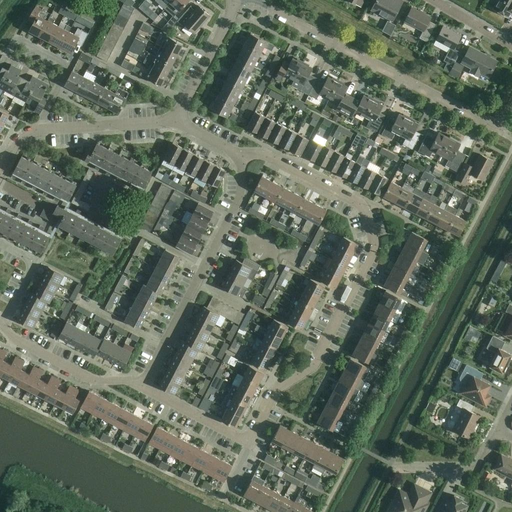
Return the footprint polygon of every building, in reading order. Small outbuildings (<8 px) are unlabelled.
[(146,0),(144,0),(138,7),(143,12),(147,7),(150,4),(146,0)] [(164,9),(171,0),(155,0),(155,1),(164,9)] [(176,14),(179,11),(188,0),(171,0),(164,9),(170,14),(173,12),(176,14)] [(376,0),(371,10),(392,21),(402,1),(400,0),(376,0)] [(511,0),(497,0),(493,9),(508,18),(511,10),(511,0)] [(81,16),(85,10),(71,2),(67,8),(81,16)] [(131,14),(134,8),(124,3),(121,8),(131,14)] [(31,12),(28,18),(33,21),(28,31),(39,37),(47,21),(50,16),(51,15),(46,12),(41,9),(35,6),(31,12)] [(198,6),(194,11),(190,7),(191,6),(190,6),(177,21),(182,25),(183,24),(194,33),(209,16),(198,6)] [(58,12),(64,15),(67,10),(61,7),(58,12)] [(121,8),(118,14),(129,19),(131,14),(121,8)] [(430,18),(411,8),(404,21),(423,31),(419,38),(426,42),(434,26),(428,23),(430,18)] [(67,10),(64,15),(72,19),(75,14),(67,10)] [(118,14),(115,19),(126,24),(129,19),(118,14)] [(167,33),(179,19),(174,15),(161,30),(167,33)] [(39,37),(50,42),(58,26),(53,24),(55,19),(50,16),(50,17),(48,21),(47,21),(39,37)] [(115,19),(112,24),(123,30),(126,24),(115,19)] [(387,21),(382,31),(390,36),(395,25),(387,21)] [(154,28),(150,26),(143,23),(140,29),(151,34),(154,28)] [(112,24),(110,30),(120,35),(123,30),(112,24)] [(58,26),(50,42),(60,48),(69,32),(71,27),(66,25),(64,30),(58,26)] [(443,26),(436,40),(450,47),(445,56),(455,61),(460,52),(453,49),(460,36),(443,26)] [(74,35),(69,32),(60,48),(71,53),(76,44),(81,46),(88,34),(77,28),(74,35)] [(110,30),(107,35),(118,40),(120,35),(110,30)] [(274,46),(250,33),(240,54),(256,62),(263,47),(271,51),(274,46)] [(107,35),(104,40),(115,46),(118,40),(107,35)] [(166,35),(160,46),(177,55),(182,44),(166,35)] [(135,38),(132,44),(143,50),(146,44),(135,38)] [(104,40),(101,46),(112,51),(115,46),(104,40)] [(132,44),(129,50),(140,56),(143,50),(132,44)] [(159,49),(155,56),(172,65),(177,55),(160,46),(157,45),(155,48),(159,49)] [(101,46),(99,51),(109,56),(112,51),(101,46)] [(478,77),(481,73),(488,77),(497,62),(469,47),(461,63),(471,68),(469,72),(478,77)] [(99,51),(96,56),(107,62),(109,56),(99,51)] [(90,62),(93,58),(82,52),(78,59),(89,64),(91,62),(90,62)] [(149,53),(144,63),(147,65),(166,75),(172,65),(155,56),(149,53)] [(240,54),(235,62),(251,71),(254,65),(256,66),(258,63),(256,62),(240,54)] [(133,55),(129,61),(140,67),(144,60),(133,55)] [(270,77),(280,58),(275,55),(265,75),(270,77)] [(103,64),(93,58),(90,62),(91,62),(101,68),(103,64)] [(284,75),(293,80),(303,62),(297,59),(296,61),(292,59),(288,67),(282,65),(275,78),(281,81),(284,75)] [(121,66),(132,72),(135,66),(124,60),(121,66)] [(231,71),(248,81),(250,77),(248,76),(251,71),(235,62),(231,71)] [(303,62),(293,80),(303,85),(300,91),(308,95),(315,82),(307,78),(312,69),(308,67),(309,66),(303,62)] [(454,63),(450,71),(449,74),(456,77),(461,67),(454,63)] [(101,68),(112,73),(114,69),(103,64),(101,68)] [(0,88),(4,91),(16,68),(11,65),(8,71),(2,68),(0,71),(0,88)] [(166,75),(147,65),(145,68),(148,70),(144,77),(161,86),(166,75)] [(4,91),(15,96),(23,79),(18,76),(21,70),(16,68),(4,91)] [(112,73),(122,79),(125,75),(114,69),(112,73)] [(64,86),(75,91),(83,77),(72,71),(64,86)] [(231,71),(226,80),(242,88),(245,83),(247,84),(248,81),(231,71)] [(122,79),(133,84),(135,80),(125,75),(122,79)] [(15,96),(25,102),(37,79),(32,76),(29,82),(23,79),(15,96)] [(75,91),(86,97),(93,82),(83,77),(75,91)] [(319,94),(329,99),(338,81),(332,78),(331,79),(328,77),(323,86),(315,82),(308,95),(316,99),(319,94)] [(40,114),(47,100),(49,96),(44,93),(48,85),(37,79),(25,102),(36,107),(34,111),(38,113),(40,114)] [(221,89),(229,93),(237,97),(237,98),(239,99),(241,95),(239,94),(242,88),(226,80),(221,89)] [(263,80),(259,86),(264,89),(267,82),(263,80)] [(338,81),(329,99),(339,104),(336,109),(341,112),(344,114),(351,100),(348,99),(343,96),(345,93),(347,87),(344,85),(344,84),(338,81)] [(86,97),(96,102),(104,88),(93,82),(86,97)] [(259,86),(255,95),(259,97),(264,89),(259,86)] [(118,114),(129,93),(118,87),(115,93),(107,108),(118,114)] [(96,102),(107,108),(115,93),(104,88),(96,102)] [(232,107),(237,98),(237,97),(229,93),(221,89),(211,109),(235,121),(237,116),(230,112),(232,107)] [(268,95),(275,99),(277,94),(270,91),(268,95)] [(277,94),(275,99),(282,102),(285,98),(277,94)] [(243,117),(248,119),(259,97),(255,95),(243,117)] [(351,100),(344,114),(346,115),(352,118),(355,112),(364,117),(374,99),(367,96),(367,97),(363,96),(360,101),(358,104),(353,102),(351,100)] [(290,104),(298,107),(300,103),(293,99),(290,104)] [(374,99),(364,117),(370,120),(366,126),(376,132),(383,117),(378,115),(383,106),(379,104),(380,103),(374,99)] [(307,107),(300,103),(298,107),(305,111),(307,107)] [(9,115),(0,110),(0,122),(4,124),(9,115)] [(246,128),(257,133),(265,117),(255,112),(246,128)] [(400,136),(409,118),(403,115),(402,116),(399,114),(394,123),(389,120),(381,134),(391,139),(395,133),(400,136)] [(257,133),(268,139),(276,123),(265,117),(257,133)] [(409,118),(400,136),(405,139),(402,144),(412,149),(419,136),(414,133),(418,124),(415,122),(415,121),(409,118)] [(331,122),(324,119),(322,123),(329,127),(331,122)] [(268,139),(278,144),(287,128),(276,123),(268,139)] [(345,130),(338,126),(336,130),(343,134),(345,130)] [(278,144),(289,150),(297,134),(287,128),(278,144)] [(353,133),(345,130),(343,134),(350,138),(353,133)] [(432,151),(440,155),(449,139),(438,133),(435,139),(426,135),(417,151),(429,157),(432,151)] [(300,156),(308,140),(297,134),(289,150),(300,156)] [(476,148),(480,137),(474,134),(470,145),(476,148)] [(358,139),(365,143),(368,139),(360,135),(358,139)] [(217,138),(215,142),(226,148),(228,143),(217,138)] [(375,142),(368,139),(365,143),(373,147),(375,142)] [(449,139),(440,155),(448,160),(445,166),(457,172),(465,155),(456,150),(460,144),(449,139)] [(304,156),(315,161),(324,145),(313,140),(304,156)] [(172,143),(164,159),(175,165),(183,149),(172,143)] [(151,172),(108,149),(97,144),(95,147),(92,145),(85,160),(88,162),(89,159),(97,163),(94,168),(98,171),(101,165),(108,169),(105,174),(109,176),(112,171),(119,174),(116,180),(120,182),(123,177),(130,180),(127,185),(131,187),(133,182),(140,185),(137,191),(141,193),(151,172)] [(315,161),(326,167),(334,151),(324,145),(315,161)] [(379,153),(386,156),(388,152),(381,148),(379,153)] [(194,154),(183,149),(175,165),(185,170),(194,154)] [(326,167),(337,172),(345,157),(334,151),(326,167)] [(395,156),(388,152),(386,156),(393,160),(395,156)] [(194,154),(185,170),(196,176),(204,160),(194,154)] [(483,180),(493,161),(479,154),(473,167),(465,163),(457,179),(465,184),(470,173),(483,180)] [(21,157),(11,176),(11,177),(15,179),(17,174),(23,177),(21,182),(25,185),(27,179),(34,183),(31,188),(35,190),(38,185),(45,188),(42,194),(46,196),(49,191),(56,194),(53,199),(57,201),(60,196),(68,200),(76,185),(21,157)] [(337,172),(347,178),(355,162),(345,157),(337,172)] [(215,165),(204,160),(196,176),(207,181),(215,165)] [(347,178),(358,183),(366,168),(355,162),(347,178)] [(218,187),(226,171),(215,165),(207,181),(218,187)] [(358,183),(368,189),(377,173),(366,168),(358,183)] [(94,172),(88,169),(71,203),(88,211),(90,206),(79,200),(94,172)] [(165,173),(161,181),(165,183),(168,179),(169,176),(165,173)] [(377,173),(368,189),(379,195),(388,179),(377,173)] [(254,191),(265,196),(273,182),(262,176),(254,191)] [(165,183),(176,189),(178,184),(168,179),(165,183)] [(265,196),(275,202),(283,187),(273,182),(265,196)] [(383,197),(394,202),(401,188),(391,182),(383,197)] [(394,202),(404,208),(415,188),(414,189),(404,183),(401,188),(394,202)] [(161,184),(158,189),(169,195),(172,189),(161,184)] [(178,184),(176,189),(183,192),(185,188),(178,184)] [(275,202),(286,208),(294,193),(283,187),(275,202)] [(404,208),(415,213),(425,193),(415,188),(404,208)] [(158,189),(156,194),(166,200),(169,195),(158,189)] [(190,196),(197,200),(199,195),(192,192),(190,196)] [(286,208),(297,213),(304,198),(294,193),(286,208)] [(415,213),(426,219),(433,204),(428,201),(430,196),(425,193),(415,213)] [(156,194),(153,200),(163,205),(166,200),(156,194)] [(176,196),(172,194),(168,201),(173,204),(176,196)] [(199,195),(197,200),(204,204),(207,199),(199,195)] [(297,213),(307,219),(315,204),(304,198),(297,213)] [(153,200),(150,205),(161,211),(163,205),(153,200)] [(169,211),(173,204),(168,201),(165,209),(169,211)] [(433,204),(426,219),(436,224),(444,210),(447,205),(441,202),(439,207),(433,204)] [(198,203),(192,214),(208,222),(214,211),(198,203)] [(0,230),(41,252),(49,237),(41,233),(43,227),(40,225),(37,231),(30,227),(33,222),(29,220),(26,225),(19,221),(22,216),(18,214),(15,219),(8,216),(11,210),(7,208),(4,214),(0,211),(0,207),(1,205),(0,204),(0,230)] [(40,216),(58,226),(66,210),(57,205),(55,209),(46,204),(40,216)] [(326,210),(315,204),(307,219),(318,224),(326,210)] [(150,205),(147,210),(158,216),(161,211),(150,205)] [(447,205),(444,210),(436,224),(447,230),(455,215),(457,210),(447,205)] [(66,210),(58,226),(113,254),(124,234),(120,231),(117,237),(111,234),(114,228),(110,226),(107,232),(100,228),(103,223),(99,221),(96,226),(89,222),(92,217),(88,215),(85,220),(78,217),(81,211),(77,209),(74,215),(66,210)] [(147,210),(145,216),(155,221),(158,216),(147,210)] [(391,218),(394,217),(392,213),(382,217),(387,229),(394,226),(391,218)] [(187,224),(203,233),(208,222),(192,214),(187,224)] [(165,218),(161,215),(157,223),(161,225),(165,218)] [(455,215),(447,230),(458,236),(466,221),(455,215)] [(145,216),(142,221),(152,226),(155,221),(145,216)] [(139,226),(149,232),(150,232),(152,226),(142,221),(139,226)] [(158,232),(161,225),(157,223),(153,230),(158,232)] [(187,224),(181,235),(197,243),(203,233),(187,224)] [(290,234),(297,238),(302,230),(294,226),(290,234)] [(309,233),(302,230),(297,238),(305,241),(309,233)] [(412,232),(406,243),(422,251),(427,240),(412,232)] [(197,243),(181,235),(175,246),(191,254),(197,243)] [(313,249),(319,238),(315,236),(309,247),(313,249)] [(343,237),(337,248),(352,256),(358,245),(343,237)] [(141,239),(137,247),(141,249),(145,242),(141,239)] [(429,255),(422,251),(406,243),(400,253),(416,262),(423,265),(429,255)] [(133,254),(137,256),(141,249),(137,247),(133,254)] [(309,247),(308,250),(304,257),(308,260),(308,259),(313,261),(316,255),(312,252),(313,249),(309,247)] [(352,256),(337,248),(332,258),(347,266),(352,256)] [(450,252),(442,248),(436,258),(444,262),(450,252)] [(181,258),(165,250),(160,259),(176,267),(181,258)] [(138,273),(145,255),(139,253),(132,270),(138,273)] [(416,262),(400,253),(395,264),(410,272),(416,262)] [(127,265),(132,267),(135,260),(131,257),(127,265)] [(252,280),(255,275),(260,266),(244,258),(242,263),(236,260),(231,269),(247,278),(247,277),(252,280)] [(332,258),(326,269),(341,277),(347,266),(332,258)] [(160,259),(156,268),(171,276),(176,267),(160,259)] [(395,264),(389,275),(405,283),(410,272),(395,264)] [(128,274),(132,267),(127,265),(124,272),(128,274)] [(285,266),(283,270),(280,277),(284,279),(290,268),(285,266)] [(64,275),(48,267),(43,276),(59,284),(64,275)] [(156,268),(151,277),(166,285),(171,276),(156,268)] [(433,284),(435,280),(438,273),(434,271),(429,268),(426,275),(431,277),(429,282),(433,284)] [(242,286),(247,278),(231,269),(226,278),(242,287),(242,286)] [(335,288),(341,277),(326,269),(321,280),(335,288)] [(292,274),(288,283),(294,285),(297,276),(292,274)] [(118,283),(122,285),(126,278),(122,275),(118,283)] [(402,289),(405,283),(389,275),(384,285),(406,297),(409,293),(402,289)] [(54,294),(59,284),(43,276),(38,285),(54,294)] [(166,285),(151,277),(146,286),(159,293),(162,294),(166,285)] [(242,287),(226,278),(221,288),(241,298),(246,289),(242,286),(242,287)] [(310,279),(304,290),(319,298),(325,287),(310,279)] [(419,290),(423,292),(427,294),(433,284),(429,282),(427,285),(423,283),(419,290)] [(119,292),(122,285),(118,283),(114,290),(119,292)] [(143,284),(139,293),(154,302),(159,293),(146,286),(143,284)] [(287,301),(281,298),(286,286),(282,284),(273,304),(284,309),(287,301)] [(38,285),(34,294),(47,301),(49,303),(54,294),(38,285)] [(319,298),(304,290),(299,300),(313,308),(319,298)] [(385,291),(380,301),(401,312),(406,302),(385,291)] [(422,305),(423,302),(427,294),(423,292),(418,303),(422,305)] [(34,294),(31,293),(26,302),(42,310),(47,301),(34,294)] [(117,296),(112,293),(109,301),(113,303),(117,296)] [(154,302),(139,293),(134,303),(150,311),(154,302)] [(262,306),(265,299),(256,294),(252,301),(262,306)] [(500,294),(497,302),(504,304),(507,296),(500,294)] [(206,308),(212,311),(218,300),(212,297),(206,308)] [(267,311),(273,301),(269,298),(263,309),(267,311)] [(212,311),(217,313),(223,303),(218,300),(212,311)] [(299,300),(293,311),(308,319),(313,308),(299,300)] [(109,310),(113,303),(109,301),(105,308),(109,310)] [(395,323),(401,312),(380,301),(374,312),(390,320),(395,323)] [(26,302),(21,311),(37,319),(42,310),(26,302)] [(134,303),(129,312),(145,320),(150,311),(134,303)] [(217,313),(219,314),(223,316),(228,306),(223,303),(217,313)] [(204,306),(199,316),(214,324),(219,314),(217,313),(212,311),(206,308),(204,306)] [(223,316),(228,319),(233,308),(228,306),(223,316)] [(228,319),(233,322),(239,311),(233,308),(228,319)] [(308,319),(293,311),(290,309),(288,314),(291,315),(287,322),(302,330),(308,319)] [(37,319),(21,311),(17,320),(32,329),(37,319)] [(239,311),(233,322),(239,325),(244,314),(239,311)] [(249,311),(245,318),(249,320),(251,317),(254,319),(256,315),(249,311)] [(140,329),(145,320),(129,312),(124,321),(140,329)] [(374,312),(369,323),(384,331),(390,320),(374,312)] [(214,324),(199,316),(194,325),(210,333),(214,324)] [(249,320),(245,318),(239,329),(243,331),(249,320)] [(273,319),(268,330),(282,338),(288,327),(273,319)] [(58,338),(67,342),(75,327),(66,322),(58,338)] [(384,331),(369,323),(363,333),(379,342),(384,331)] [(234,334),(238,327),(233,324),(230,332),(234,334)] [(194,325),(189,334),(205,342),(210,333),(194,325)] [(282,338),(268,330),(257,325),(254,330),(265,335),(262,341),(277,348),(282,338)] [(67,342),(76,347),(84,332),(75,327),(67,342)] [(404,328),(399,339),(403,341),(408,331),(404,328)] [(239,329),(234,340),(238,342),(242,334),(244,335),(245,332),(243,331),(239,329)] [(76,347),(85,352),(93,336),(84,332),(76,347)] [(234,334),(230,332),(226,339),(230,341),(234,334)] [(363,333),(358,344),(373,352),(379,342),(363,333)] [(205,342),(189,334),(185,342),(185,343),(197,349),(197,350),(200,351),(205,342)] [(93,336),(85,352),(95,357),(96,354),(102,341),(93,336)] [(504,342),(492,336),(486,348),(496,353),(489,366),(502,373),(511,355),(501,349),(504,342)] [(104,338),(102,341),(96,354),(105,359),(113,343),(104,338)] [(193,358),(197,350),(197,349),(185,343),(185,342),(182,341),(177,350),(193,358)] [(262,341),(257,351),(271,359),(277,348),(262,341)] [(105,359),(114,363),(122,347),(113,343),(105,359)] [(224,352),(228,345),(224,343),(220,350),(224,352)] [(352,355),(368,363),(373,352),(358,344),(352,355)] [(131,352),(122,347),(114,363),(123,368),(131,352)] [(177,350),(173,359),(188,367),(193,358),(177,350)] [(224,352),(220,350),(216,357),(221,359),(224,352)] [(266,370),(271,359),(257,351),(251,362),(266,370)] [(0,375),(9,380),(20,359),(15,357),(11,365),(7,363),(0,375)] [(344,369),(360,377),(360,378),(364,380),(370,369),(350,358),(344,369)] [(9,380),(18,385),(25,372),(21,370),(25,362),(20,359),(9,380)] [(188,367),(173,359),(168,368),(183,377),(188,367)] [(215,370),(219,363),(214,361),(211,368),(215,370)] [(221,365),(219,368),(215,375),(219,378),(225,367),(221,365)] [(466,365),(463,372),(460,377),(460,378),(460,380),(461,381),(462,383),(464,383),(467,385),(462,394),(485,406),(490,396),(485,394),(490,385),(479,379),(482,373),(466,365)] [(18,385),(27,389),(38,369),(33,366),(29,374),(25,372),(18,385)] [(264,374),(249,366),(243,377),(258,384),(264,374)] [(168,368),(163,377),(179,386),(183,377),(168,368)] [(211,377),(215,370),(211,368),(207,375),(211,377)] [(27,389),(36,394),(43,381),(39,379),(43,371),(38,369),(27,389)] [(360,377),(344,369),(339,380),(354,388),(355,388),(359,390),(360,391),(366,381),(364,380),(360,378),(360,377)] [(216,384),(219,378),(215,375),(210,386),(216,389),(218,386),(216,384)] [(36,394),(45,399),(56,378),(51,376),(47,384),(43,381),(36,394)] [(174,395),(179,386),(163,377),(158,387),(174,395)] [(243,377),(238,387),(253,395),(258,384),(243,377)] [(45,399),(54,403),(61,391),(57,389),(61,381),(56,378),(45,399)] [(205,379),(201,386),(206,388),(209,381),(205,379)] [(333,390),(349,399),(353,401),(359,390),(355,388),(354,388),(339,380),(333,390)] [(54,403),(63,408),(74,388),(69,385),(65,393),(61,391),(54,403)] [(206,388),(201,386),(197,393),(202,395),(206,388)] [(210,386),(208,389),(204,397),(208,399),(212,392),(214,393),(216,389),(210,386)] [(253,395),(238,387),(232,398),(247,406),(253,395)] [(79,390),(74,388),(63,408),(73,413),(79,400),(75,398),(79,390)] [(349,399),(333,390),(328,401),(343,409),(349,399)] [(80,407),(91,413),(100,397),(89,391),(80,407)] [(359,404),(364,406),(368,408),(373,398),(369,396),(365,403),(360,400),(359,404)] [(100,397),(91,413),(102,419),(111,402),(100,397)] [(196,406),(200,399),(196,397),(192,404),(196,406)] [(202,410),(208,399),(204,397),(198,408),(202,410)] [(232,398),(227,409),(241,416),(247,406),(232,398)] [(474,406),(459,399),(456,405),(463,409),(453,430),(469,438),(480,416),(471,412),(474,406)] [(328,401),(322,412),(338,420),(343,409),(328,401)] [(102,419),(113,424),(121,408),(111,402),(102,419)] [(362,419),(364,416),(368,408),(364,406),(358,417),(362,419)] [(113,424),(123,430),(132,413),(121,408),(113,424)] [(236,427),(241,416),(227,409),(221,420),(236,427)] [(332,431),(338,420),(322,412),(317,423),(332,431)] [(123,430),(134,435),(142,419),(132,413),(123,430)] [(353,428),(357,430),(362,419),(358,417),(353,428)] [(153,425),(142,419),(134,435),(145,441),(153,425)] [(272,441),(282,446),(291,431),(280,425),(272,441)] [(148,443),(159,449),(168,432),(157,427),(148,443)] [(282,446),(293,452),(301,436),(291,431),(282,446)] [(159,449),(170,454),(178,438),(168,432),(159,449)] [(293,452),(304,458),(312,442),(301,436),(293,452)] [(170,454),(180,460),(189,443),(178,438),(170,454)] [(304,458),(314,463),(322,447),(312,442),(304,458)] [(180,460),(191,465),(200,449),(189,443),(180,460)] [(322,447),(314,463),(312,467),(322,473),(325,469),(333,453),(322,447)] [(200,449),(191,465),(202,471),(210,454),(200,449)] [(273,456),(282,461),(285,454),(277,449),(273,456)] [(344,459),(333,453),(325,469),(336,474),(344,459)] [(221,460),(210,454),(202,471),(212,476),(221,460)] [(275,459),(267,454),(264,460),(273,465),(275,461),(275,460),(275,459)] [(509,459),(501,454),(493,469),(511,478),(511,482),(511,485),(511,486),(511,459),(509,459)] [(221,460),(212,476),(223,482),(232,466),(221,460)] [(282,472),(279,471),(272,467),(269,471),(280,477),(282,472)] [(280,477),(291,482),(293,478),(282,472),(280,477)] [(485,486),(488,480),(481,477),(478,483),(485,486)] [(243,495),(254,501),(262,485),(251,479),(243,495)] [(273,491),(262,485),(254,501),(265,506),(273,491)] [(430,493),(419,487),(414,498),(399,491),(388,511),(422,511),(427,505),(425,504),(430,493)] [(273,491),(265,506),(275,511),(283,496),(273,491)] [(449,505),(442,502),(436,511),(463,511),(467,505),(460,502),(462,499),(454,495),(449,505)] [(288,511),(294,502),(283,496),(275,511),(288,511)] [(294,502),(288,511),(302,511),(305,507),(294,502)]
